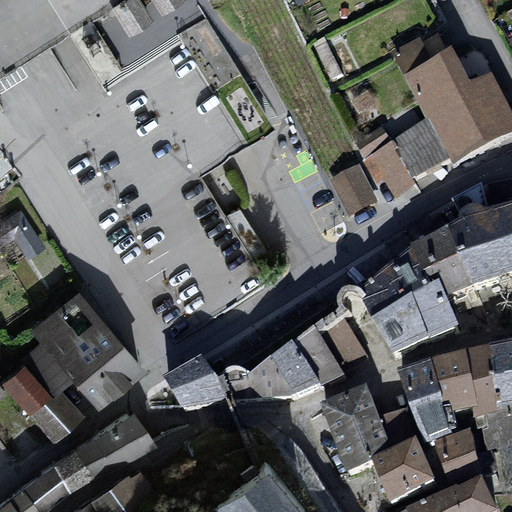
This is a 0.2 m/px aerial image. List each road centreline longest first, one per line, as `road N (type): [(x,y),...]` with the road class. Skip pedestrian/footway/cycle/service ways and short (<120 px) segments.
road 1 (unclassified): [(511,167),(422,205),(166,369)]
road 2 (residential): [(131,398),(158,419),(284,406),(511,336)]
road 3 (residential): [(0,136),(36,172),(166,369)]
road 4 (unclassified): [(131,398),(0,494)]
